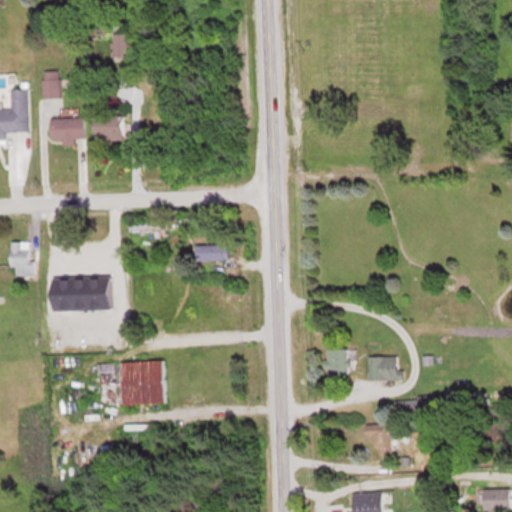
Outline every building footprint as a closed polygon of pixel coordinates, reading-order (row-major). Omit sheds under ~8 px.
[(132,57),(132,34),(114,34),(114,57),(132,57)] [(43,71),(45,113),(57,112),(57,99),(62,99),(61,70),(43,71)] [(0,138),(7,138),(7,132),(31,131),(30,89),(12,89),(12,109),(0,108),(0,138)] [(124,116),(96,116),(96,139),(124,139),(124,116)] [(85,117),(51,117),(52,140),(85,140),(85,117)] [(31,260),(31,241),(11,241),(11,267),(17,267),(17,275),(36,275),(36,260),(31,260)] [(198,260),(230,260),(230,244),(198,244),(198,260)] [(54,278),(55,310),(112,309),(112,276),(54,278)] [(350,372),(350,347),(327,347),(327,372),(350,372)] [(370,378),(404,378),(404,368),(399,368),(399,355),(370,355),(370,378)] [(123,403),(165,402),(165,359),(122,360),(123,403)] [(391,423),(366,423),(366,437),(376,437),(376,453),(391,453),(391,423)] [(511,509),(510,488),(484,488),(484,509),(511,509)] [(354,511),(382,511),(382,491),(354,491),(354,511)]
